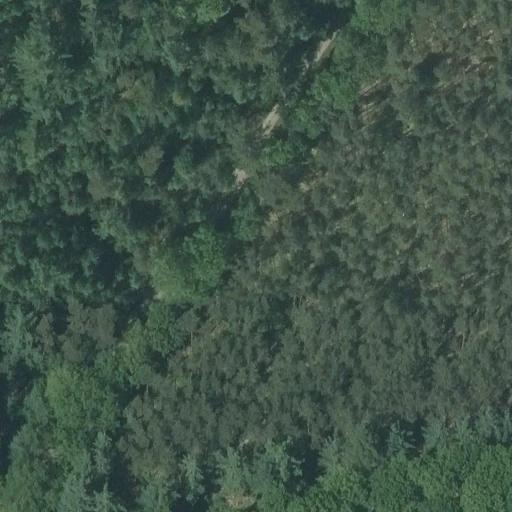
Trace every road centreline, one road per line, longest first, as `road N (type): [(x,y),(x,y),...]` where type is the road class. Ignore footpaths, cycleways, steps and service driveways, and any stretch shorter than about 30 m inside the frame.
road 1 (track): [(15,511),(345,0)]
road 2 (track): [(511,467),(301,507)]
